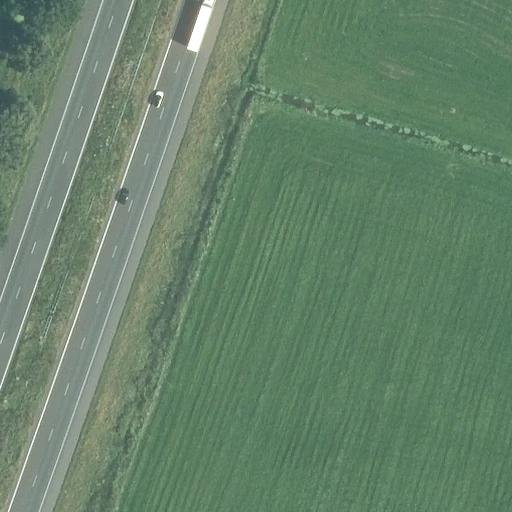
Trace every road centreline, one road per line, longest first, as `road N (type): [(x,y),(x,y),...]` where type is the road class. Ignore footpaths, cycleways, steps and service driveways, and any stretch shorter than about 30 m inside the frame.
road 1 (motorway): [(22,511),(203,0)]
road 2 (motorway): [(107,0),(0,313)]
